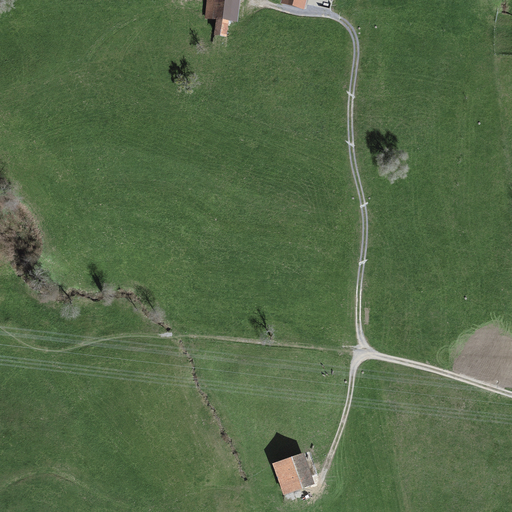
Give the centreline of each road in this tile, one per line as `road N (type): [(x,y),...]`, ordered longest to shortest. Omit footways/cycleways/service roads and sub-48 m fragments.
road 1 (track): [(263,0),(338,17),(356,43),(351,154),(366,223),(359,298),(365,353)]
road 2 (track): [(365,353),(306,502)]
road 3 (track): [(365,353),(511,395)]
